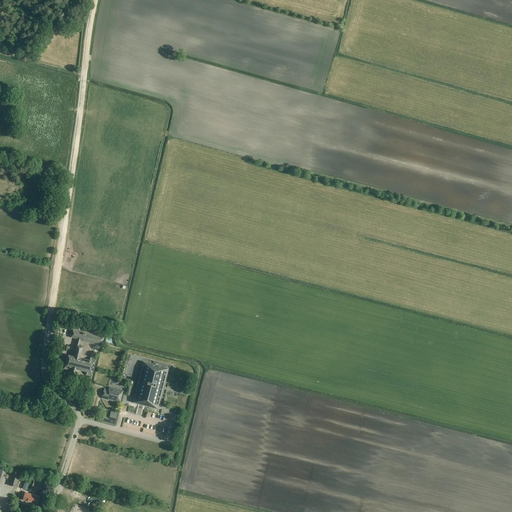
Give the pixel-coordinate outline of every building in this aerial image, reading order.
[(69,337),(77,339),(73,357),(67,356),(63,369),(69,371),(69,373),(77,375),(78,370),(87,373),(86,375),(91,377),(96,359),(90,358),(89,361),(80,359),(83,346),(79,345),(80,341),(84,342),(84,340),(98,344),(97,345),(101,346),(104,336),(73,328),(71,335),(70,335),(69,337)] [(132,359),(130,373),(140,374),(142,358),(146,359),(147,354),(135,352),(134,360),(132,359)] [(167,369),(143,363),(134,399),(139,400),(138,403),(140,404),(143,405),(143,404),(154,407),(154,406),(158,407),(167,369)] [(120,403),(122,394),(123,391),(109,387),(109,390),(104,389),(101,399),(120,403)] [(104,415),(102,423),(114,425),(117,413),(111,412),(110,416),(104,415)] [(9,485),(16,487),(19,476),(12,474),(9,485)] [(38,483),(44,486),(47,480),(40,477),(38,483)] [(86,511),(95,511),(95,505),(90,505),(90,497),(89,497),(89,493),(86,493),(86,490),(83,490),(82,501),(78,501),(78,506),(87,507),(86,511)] [(37,505),(39,498),(25,493),(23,500),(37,505)]
